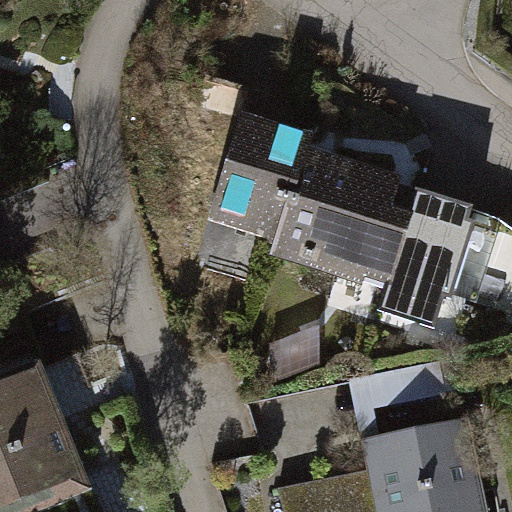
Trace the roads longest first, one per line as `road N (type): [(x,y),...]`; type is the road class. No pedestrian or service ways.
road 1 (residential): [(202,511),(100,164),(121,33),(145,0)]
road 2 (residential): [(511,144),(398,63)]
